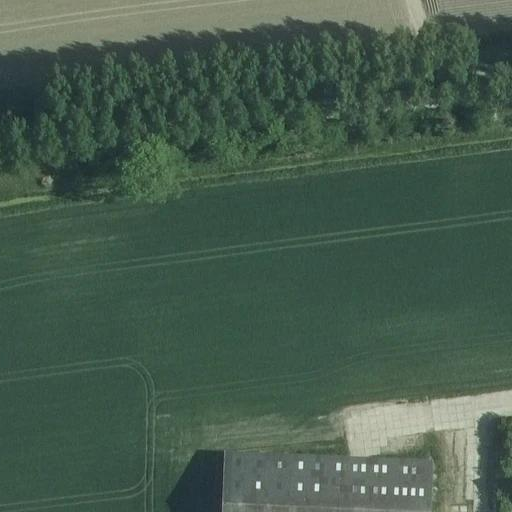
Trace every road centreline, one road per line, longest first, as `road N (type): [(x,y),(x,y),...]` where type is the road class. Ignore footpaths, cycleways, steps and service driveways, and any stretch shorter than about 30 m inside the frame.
road 1 (unclassified): [(0,159),(122,134),(511,97)]
road 2 (track): [(511,78),(440,51),(417,0)]
